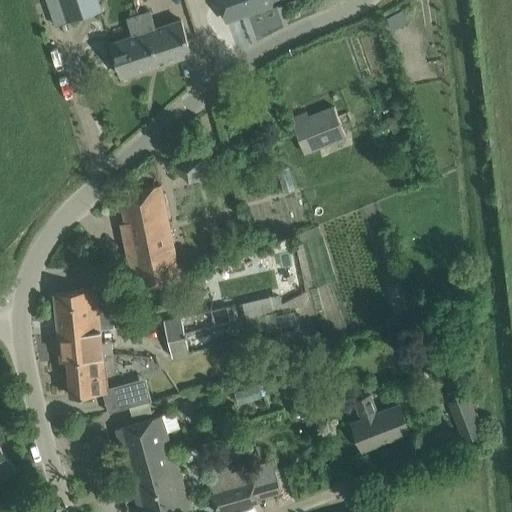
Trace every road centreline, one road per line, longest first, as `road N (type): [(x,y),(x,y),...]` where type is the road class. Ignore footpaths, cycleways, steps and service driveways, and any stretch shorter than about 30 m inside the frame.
road 1 (unclassified): [(14,308),(45,243),(71,211),(158,131),(261,50),(366,0)]
road 2 (unclassified): [(64,511),(14,308)]
